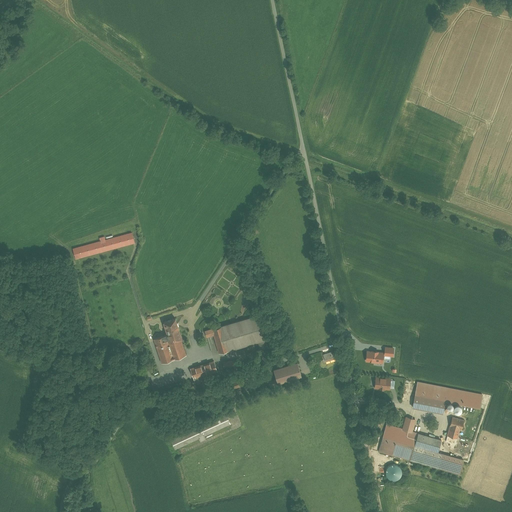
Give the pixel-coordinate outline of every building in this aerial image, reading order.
[(75,260),(134,243),(131,233),(106,241),(105,237),(100,239),(101,242),(73,250),(75,260)] [(258,315),(223,326),(230,350),(259,342),(261,348),(267,346),(258,315)] [(176,319),(164,323),(168,334),(168,335),(178,332),(180,331),(178,327),(180,326),(179,323),(177,323),(176,319)] [(230,350),(223,326),(206,331),(207,336),(214,334),(219,353),(230,350)] [(178,332),(168,335),(168,334),(155,338),(162,362),(186,355),(178,332)] [(393,356),(393,346),(384,346),(384,356),(393,356)] [(366,350),(365,362),(383,362),(383,351),(366,350)] [(332,352),(324,354),(326,361),(336,358),(334,353),(332,354),(332,352)] [(238,360),(223,362),(224,367),(226,367),(227,372),(239,371),(238,360)] [(214,361),(191,369),(194,378),(195,381),(200,379),(199,376),(211,372),(212,377),(219,375),(214,361)] [(298,363),(274,370),(277,379),(270,381),(271,385),(302,376),(298,363)] [(374,377),(374,389),(390,389),(390,377),(374,377)] [(417,382),(412,407),(443,413),(447,392),(448,388),(423,383),(417,382)] [(228,414),(171,440),(175,450),(199,438),(201,442),(206,440),(205,436),(232,424),(228,414)] [(464,419),(452,416),(449,425),(450,426),(450,427),(459,429),(461,430),(464,419)] [(407,417),(403,429),(412,432),(415,420),(407,417)] [(459,429),(450,427),(446,441),(455,444),(459,429)] [(441,440),(419,434),(415,446),(438,453),(438,452),(441,440)] [(438,453),(415,446),(411,460),(439,468),(460,474),(464,460),(443,454),(438,452),(438,453)] [(388,467),(386,470),(385,474),(387,478),(390,480),(394,481),(398,479),(401,476),(401,472),(400,468),(396,466),(392,465),(388,467)]
